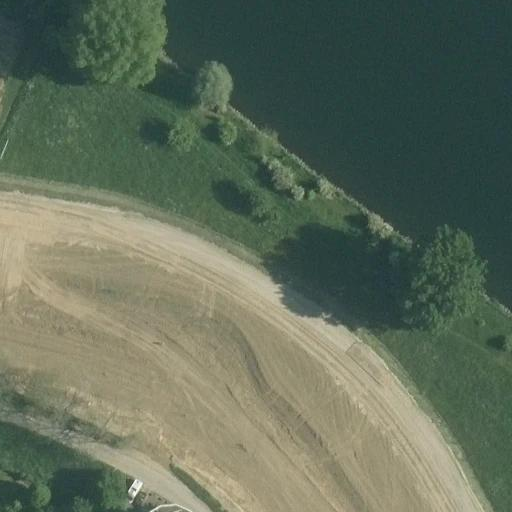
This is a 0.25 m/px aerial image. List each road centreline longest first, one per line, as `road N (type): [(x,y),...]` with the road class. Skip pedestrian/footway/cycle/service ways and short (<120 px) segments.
road 1 (unclassified): [(196,511),(102,454),(0,413)]
road 2 (track): [(0,329),(111,383),(140,413),(149,440)]
